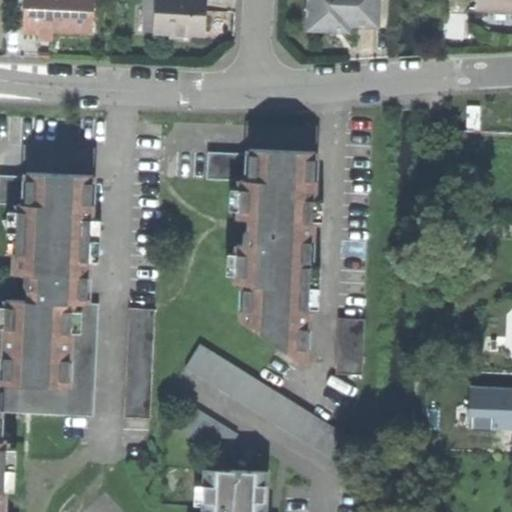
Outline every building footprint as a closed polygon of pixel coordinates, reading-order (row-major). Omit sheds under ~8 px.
[(26,0),(26,34),(41,35),(41,30),(60,30),(93,31),(93,0),(26,0)] [(146,0),(146,32),(161,32),(161,0),(146,0)] [(161,0),(161,32),(206,34),(206,12),(206,0),(161,0)] [(311,0),(310,28),(332,29),(332,23),(351,23),(378,24),(378,0),(311,0)] [(511,0),(480,0),(481,10),(511,10),(511,0)] [(243,321),(306,362),(315,152),(289,150),(249,148),(249,153),(208,151),(207,178),(241,179),(239,218),(252,218),(251,229),(244,229),(243,243),(239,244),(237,282),(245,282),(243,321)] [(1,412),(95,415),(99,303),(88,302),(93,174),(62,173),(27,172),(27,175),(0,174),(0,203),(18,204),(16,264),(25,264),(25,274),(24,284),(29,288),(33,288),(32,299),(6,298),(3,380),(0,379),(0,408),(1,408),(1,412)] [(15,274),(25,274),(25,264),(16,264),(15,274)] [(129,307),(125,416),(151,417),(156,308),(129,307)] [(337,372),(363,373),(365,317),(339,316),(337,372)] [(200,343),(186,366),(345,464),(359,441),(200,343)] [(511,388),(471,387),(469,425),(471,425),(471,430),(492,430),(492,426),(511,426),(511,388)] [(193,406),(179,428),(224,456),(238,433),(193,406)] [(266,511),(268,471),(205,469),(202,511),(266,511)]
